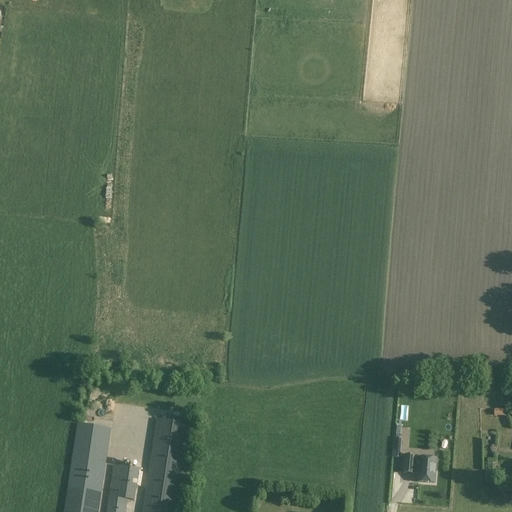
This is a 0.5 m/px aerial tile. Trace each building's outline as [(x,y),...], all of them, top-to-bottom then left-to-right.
[(177,511),(190,424),(157,419),(143,511),(177,511)] [(64,511),(99,511),(112,428),(78,423),(64,511)] [(437,459),(420,458),(420,459),(415,459),(415,457),(405,456),(404,473),(414,474),(414,473),(419,473),(418,482),(435,484),(437,459)] [(126,511),(127,510),(134,511),(139,470),(113,466),(106,511),(126,511)] [(495,483),(496,466),(485,466),(485,483),(495,483)]
